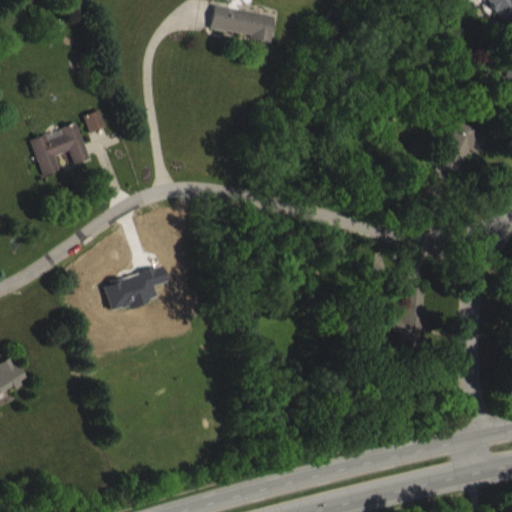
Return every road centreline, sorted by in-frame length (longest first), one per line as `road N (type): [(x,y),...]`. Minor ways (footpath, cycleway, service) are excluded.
road 1 (residential): [(0,294),(146,192),(191,183),(484,258)]
road 2 (trunk): [(511,424),(171,511)]
road 3 (residential): [(511,210),(467,300),(478,464)]
road 4 (trunk): [(282,511),(511,458)]
